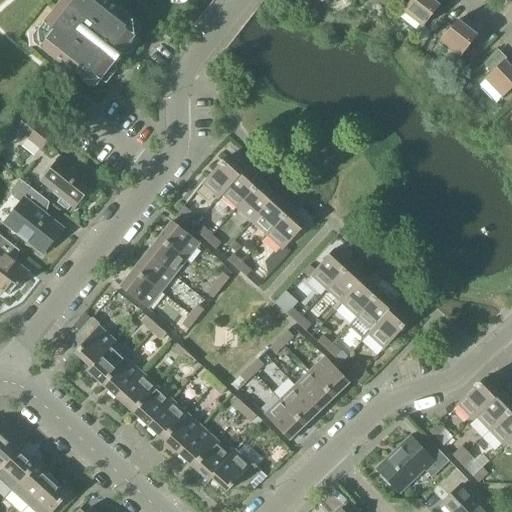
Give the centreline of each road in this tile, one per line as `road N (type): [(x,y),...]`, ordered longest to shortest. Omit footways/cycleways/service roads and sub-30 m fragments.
road 1 (residential): [(0,380),(176,150),(178,85),(241,0)]
road 2 (residential): [(335,459),(394,403),(483,363),(511,332)]
road 3 (tertiary): [(0,382),(43,402),(162,511)]
